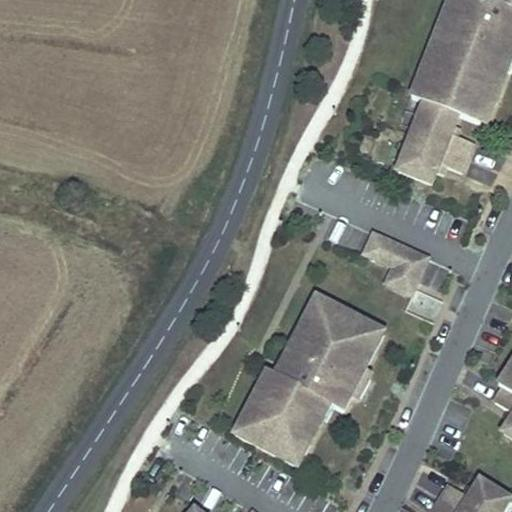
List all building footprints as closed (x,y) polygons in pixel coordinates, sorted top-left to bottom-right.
[(511,58),(511,0),(489,0),(489,1),(486,0),(464,0),(462,7),(454,4),(443,32),(451,35),(439,63),(432,60),(426,76),(439,81),(429,106),(426,114),(419,133),(413,146),(406,165),(402,174),(437,188),(444,168),(466,176),(478,147),(456,138),(463,119),(483,127),(493,102),(500,105),(511,74),(506,72),(511,58)] [(439,63),(451,35),(443,32),(441,32),(430,60),(432,60),(439,63)] [(429,106),(439,81),(426,76),(416,101),(429,106)] [(396,270),(405,249),(376,236),(366,257),(396,270)] [(405,249),(396,270),(388,286),(414,298),(407,312),(435,325),(445,303),(418,291),(432,261),(405,249)] [(354,397),(366,374),(375,358),(366,353),(379,329),(320,298),(306,325),(314,329),(307,342),(302,339),(281,377),(271,372),(258,397),(263,399),(256,413),(251,410),(237,436),(290,463),(302,439),(313,445),(326,420),(321,417),(328,404),(336,408),(346,413),(354,397)] [(307,342),(314,329),(306,325),(299,338),(302,339),(307,342)] [(375,358),(387,334),(379,329),(366,353),(375,358)] [(362,401),(374,379),(366,374),(354,397),(362,401)] [(511,390),(501,404),(511,411),(511,431),(510,435),(511,436),(511,390)] [(256,413),(263,399),(258,397),(255,395),(248,409),(251,410),(256,413)] [(329,422),(336,408),(328,404),(321,417),(326,420),(329,422)] [(302,466),(313,445),(302,439),(290,463),(301,469),(302,466)] [(510,511),(511,510),(511,495),(488,480),(476,498),(457,485),(439,511),(510,511)]
